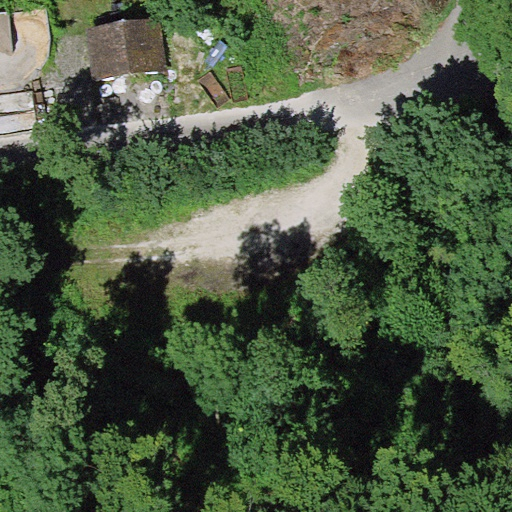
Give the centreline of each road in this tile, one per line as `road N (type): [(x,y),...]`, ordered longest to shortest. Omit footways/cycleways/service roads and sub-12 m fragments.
road 1 (track): [(421,89),(362,130),(305,201),(32,291),(0,285)]
road 2 (track): [(421,89),(254,122),(0,154)]
